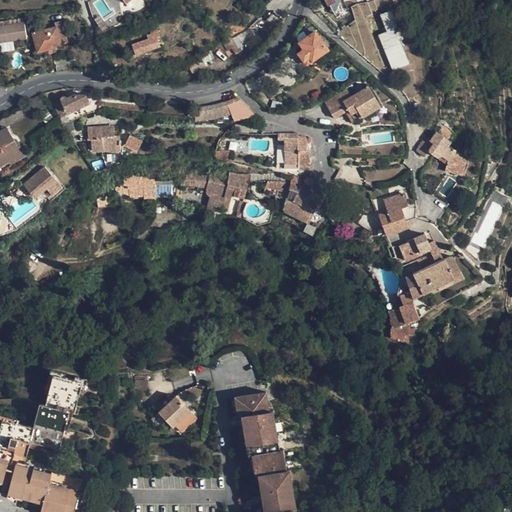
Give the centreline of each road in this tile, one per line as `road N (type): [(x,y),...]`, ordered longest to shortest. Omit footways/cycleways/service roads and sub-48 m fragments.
road 1 (unclassified): [(1,105),(52,81),(186,90),(230,80)]
road 2 (residential): [(322,178),(317,138),(270,119),(230,80)]
road 3 (unknown): [(94,511),(128,493),(231,487)]
